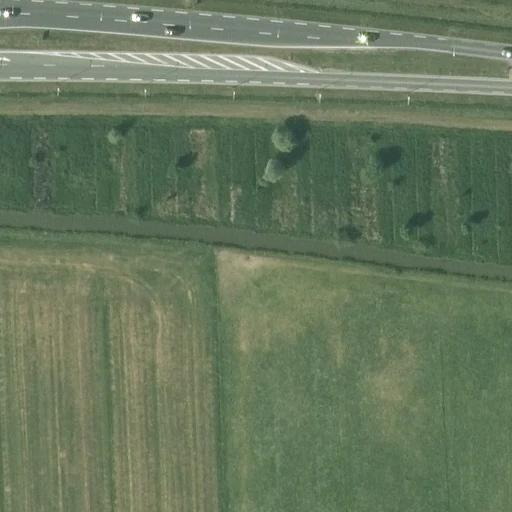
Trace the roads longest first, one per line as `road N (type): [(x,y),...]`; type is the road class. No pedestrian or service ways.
road 1 (primary): [(511,54),(0,7)]
road 2 (primary): [(0,73),(511,88)]
